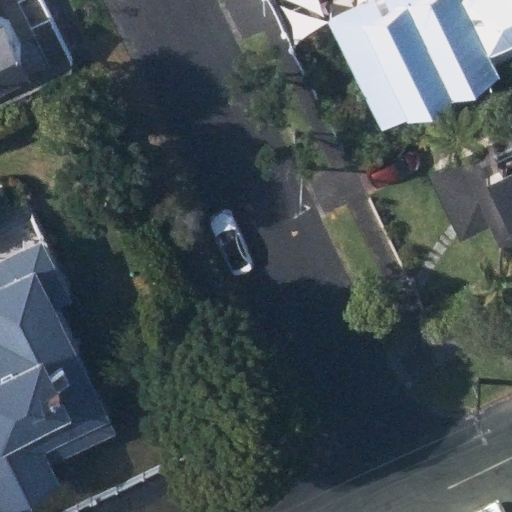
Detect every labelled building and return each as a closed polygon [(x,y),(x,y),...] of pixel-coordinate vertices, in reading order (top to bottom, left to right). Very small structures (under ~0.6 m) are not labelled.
[(511,0),(317,0),(372,117),(495,60),(490,50),(511,39),(511,0)] [(0,74),(21,65),(0,22),(0,74)] [(511,114),(417,161),(452,229),(481,217),(511,280),(511,114)] [(154,126),(136,135),(150,160),(167,152),(154,126)] [(29,435),(96,402),(44,297),(64,286),(32,225),(0,240),(0,488),(45,466),(29,435)]
